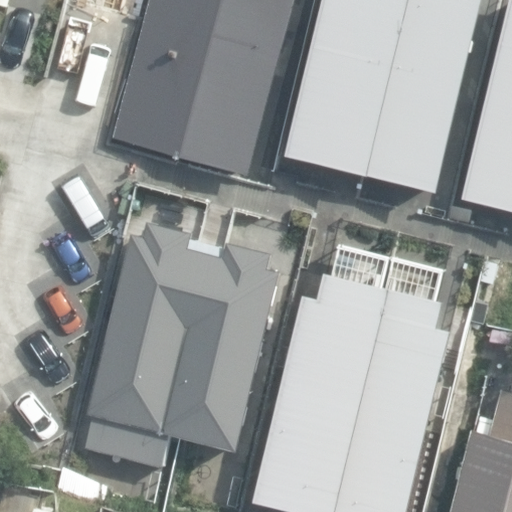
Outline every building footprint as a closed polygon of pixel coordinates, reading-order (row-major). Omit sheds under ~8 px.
[(0,0),(0,30),(2,31),(9,0),(0,0)] [(155,0),(117,139),(257,177),(305,0),(155,0)] [(446,194),(494,0),(332,0),(294,157),(446,194)] [(511,36),(471,201),(511,210),(511,36)] [(40,208),(0,199),(0,298),(21,303),(40,208)] [(177,436),(248,454),(292,274),(278,271),(282,255),(236,244),(233,259),(196,250),(199,235),(154,223),(150,239),(138,235),(93,415),(99,416),(90,449),(169,469),(177,436)] [(327,301),(313,297),(263,504),(294,511),(419,511),(462,334),(448,331),(455,304),(444,302),(452,271),(346,244),(338,275),(334,274),(327,301)] [(457,511),(511,511),(511,391),(507,390),(495,435),(478,431),(457,511)]
